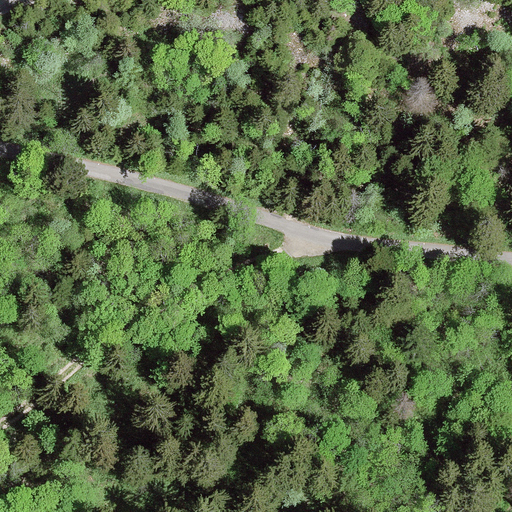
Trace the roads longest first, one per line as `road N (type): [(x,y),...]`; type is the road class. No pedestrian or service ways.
road 1 (unclassified): [(0,151),(323,236),(511,259)]
road 2 (track): [(323,236),(246,267),(106,343),(0,421)]
